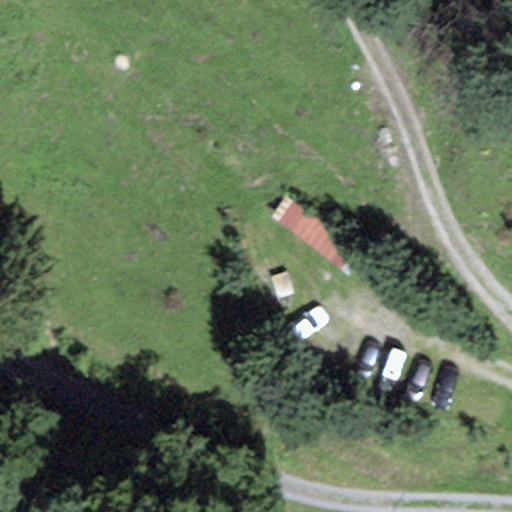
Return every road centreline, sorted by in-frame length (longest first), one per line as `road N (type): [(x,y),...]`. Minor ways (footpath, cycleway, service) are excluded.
road 1 (track): [(0,377),(299,495),(511,511)]
road 2 (track): [(511,307),(470,263),(347,0)]
